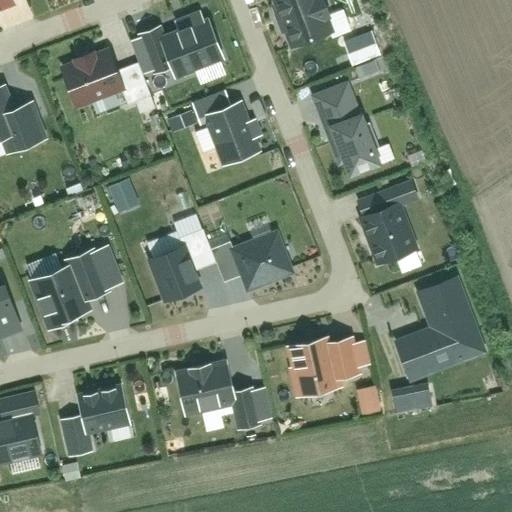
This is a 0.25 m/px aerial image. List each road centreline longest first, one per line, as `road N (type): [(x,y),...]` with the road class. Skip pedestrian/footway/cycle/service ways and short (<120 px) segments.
road 1 (residential): [(0,376),(334,300),(346,264),(237,0)]
road 2 (residential): [(134,0),(0,48)]
